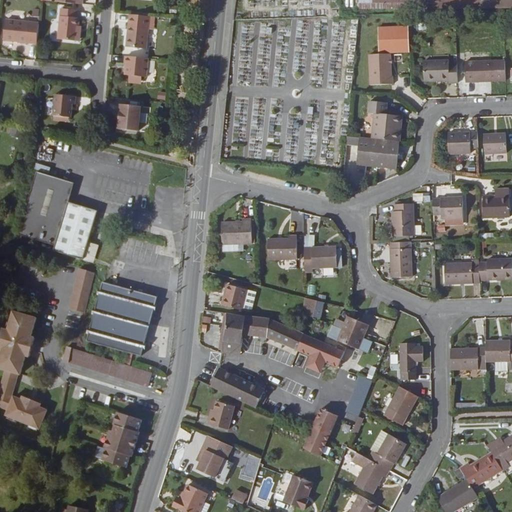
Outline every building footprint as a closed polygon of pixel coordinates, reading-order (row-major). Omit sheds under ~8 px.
[(78,42),(80,27),(81,19),(78,18),(79,11),(63,10),(60,40),(78,42)] [(146,50),(150,17),(130,15),(127,48),(146,50)] [(38,46),(40,25),(29,24),(26,24),(6,21),(3,42),(38,46)] [(408,52),(407,27),(377,29),(378,53),(408,52)] [(389,54),(368,55),(369,85),(392,85),(392,76),(390,77),(389,54)] [(147,78),(148,60),(125,57),(125,65),(126,65),(125,76),(129,77),(142,78),(147,78)] [(457,84),(457,64),(448,64),(448,61),(423,62),(424,82),(449,82),(449,84),(457,84)] [(504,82),(504,61),(464,62),(465,83),(504,82)] [(55,100),(53,121),(71,124),(72,111),(76,111),(77,102),(55,100)] [(398,142),(400,118),(384,117),(385,106),(368,104),(367,115),(373,116),(371,140),(398,142)] [(118,105),(116,130),(135,132),(138,108),(118,105)] [(477,148),(477,132),(447,133),(447,154),(469,153),(469,148),(477,148)] [(482,135),(482,154),(505,153),(504,134),(482,135)] [(396,168),(398,142),(371,140),(358,138),(356,165),(396,168)] [(40,185),(18,247),(55,260),(53,265),(83,275),(99,226),(71,216),(77,197),(40,185)] [(482,195),(483,217),(509,216),(508,196),(490,196),(490,195),(482,195)] [(462,218),(461,197),(440,198),(439,199),(433,199),(433,215),(440,215),(440,219),(462,218)] [(414,235),(413,204),(395,205),(396,212),(391,212),(392,236),(393,236),(414,235)] [(221,224),(222,245),(251,244),(250,220),(242,220),(242,223),(221,224)] [(266,241),(267,263),(296,261),(295,237),(288,237),(288,240),(266,241)] [(129,240),(125,263),(156,267),(159,244),(129,240)] [(410,277),(409,242),(388,243),(389,249),(390,249),(390,261),(389,261),(390,278),(410,277)] [(335,268),(334,248),(303,249),(304,274),(311,273),(311,270),(335,268)] [(511,281),(510,260),(485,261),(486,264),(478,265),(478,266),(478,282),(511,281)] [(478,282),(478,266),(471,266),(470,265),(443,266),(444,286),(478,285),(478,282)] [(85,327),(97,286),(81,282),(70,323),(85,327)] [(225,284),(219,305),(238,310),(244,290),(225,284)] [(110,299),(91,356),(136,371),(154,313),(110,299)] [(321,321),(325,304),(306,299),(302,316),(321,321)] [(384,310),(381,316),(391,320),(393,314),(384,310)] [(348,317),(337,341),(355,349),(362,335),(363,336),(368,326),(348,317)] [(295,354),(302,335),(269,320),(254,319),(228,318),(222,357),(230,358),(234,355),(241,356),(243,339),(268,343),(295,354)] [(9,429),(41,442),(49,424),(42,421),(43,417),(25,410),(24,413),(16,410),(15,412),(13,411),(19,387),(21,387),(26,369),(30,369),(35,350),(31,349),(36,331),(13,325),(8,343),(3,342),(0,352),(0,361),(3,362),(0,374),(0,381),(7,384),(0,409),(0,419),(10,423),(9,429)] [(336,370),(344,352),(302,335),(295,354),(288,370),(327,388),(334,372),(336,372),(335,372),(336,370)] [(511,345),(508,345),(508,340),(483,341),(483,347),(483,362),(511,361),(511,345)] [(362,351),(370,354),(373,343),(365,341),(362,351)] [(415,373),(415,364),(421,363),(420,348),(415,348),(414,345),(397,345),(398,374),(403,374),(403,381),(408,381),(418,381),(417,373),(415,373)] [(483,362),(483,347),(448,348),(448,370),(483,369),(483,362)] [(70,374),(74,360),(74,359),(69,358),(65,373),(70,374)] [(154,385),(77,361),(73,375),(149,400),(154,385)] [(259,416),(267,398),(223,376),(214,393),(259,416)] [(346,412),(359,418),(374,382),(361,377),(346,412)] [(398,427),(415,397),(397,387),(380,416),(398,427)] [(225,432),(231,409),(214,404),(211,412),(209,419),(206,419),(204,426),(225,432)] [(338,462),(351,429),(333,420),(337,412),(322,405),(302,449),(319,456),(320,454),(338,462)] [(352,432),(359,435),(365,420),(359,417),(352,432)] [(108,461),(104,472),(128,480),(132,469),(134,469),(139,452),(132,450),(134,444),(139,445),(143,433),(119,425),(115,438),(117,438),(115,444),(112,443),(106,460),(108,461)] [(391,466),(404,444),(386,433),(374,453),(370,451),(365,458),(387,471),(390,465),(391,466)] [(511,459),(511,434),(493,446),(490,443),(484,447),(488,453),(498,469),(511,459)] [(221,484),(230,465),(221,461),(221,460),(200,450),(195,459),(200,461),(198,465),(195,471),(221,484)] [(383,478),(387,471),(365,458),(354,452),(349,461),(360,468),(351,483),(370,494),(380,476),(383,478)] [(498,469),(488,453),(468,465),(466,463),(457,469),(464,480),(470,490),(499,472),(498,469)] [(291,475),(280,501),(301,510),(305,500),(302,498),(304,492),(306,491),(309,485),(308,482),(291,475)] [(452,511),(475,499),(470,490),(464,480),(440,495),(434,499),(442,511),(452,511)] [(178,501),(173,510),(176,511),(198,511),(205,497),(186,488),(179,502),(178,501)] [(241,506),(244,497),(233,492),(229,500),(241,506)] [(369,511),(374,505),(356,495),(347,511),(369,511)]
